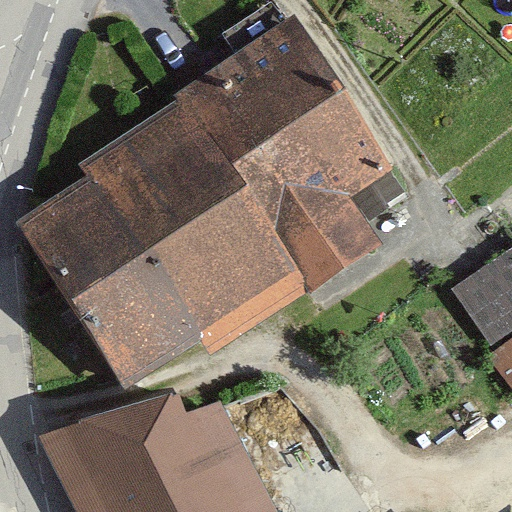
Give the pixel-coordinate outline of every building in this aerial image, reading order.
[(361,92),(293,11),(173,94),(250,175),(361,92)] [(250,175),(314,291),(383,245),(351,196),(400,168),(361,92),(250,175)] [(250,175),(173,94),(85,153),(101,177),(23,230),(120,386),(197,340),(212,365),(314,291),(250,175)] [(511,326),(511,242),(451,285),(491,341),(511,326)] [(511,388),(511,339),(489,355),(511,388)] [(41,435),(80,511),(280,511),(198,354),(41,435)]
